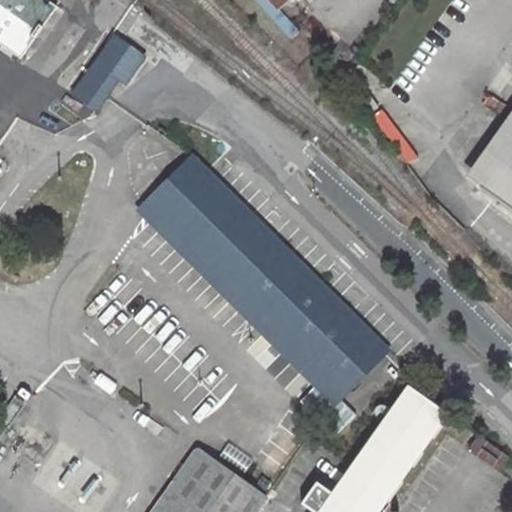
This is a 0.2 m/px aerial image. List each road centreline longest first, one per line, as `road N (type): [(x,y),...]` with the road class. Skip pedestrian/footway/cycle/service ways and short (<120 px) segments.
road 1 (unknown): [(484,0),(459,41),(442,104),(457,194),(511,244)]
road 2 (unknown): [(103,0),(6,109)]
road 3 (unknown): [(219,103),(130,0)]
